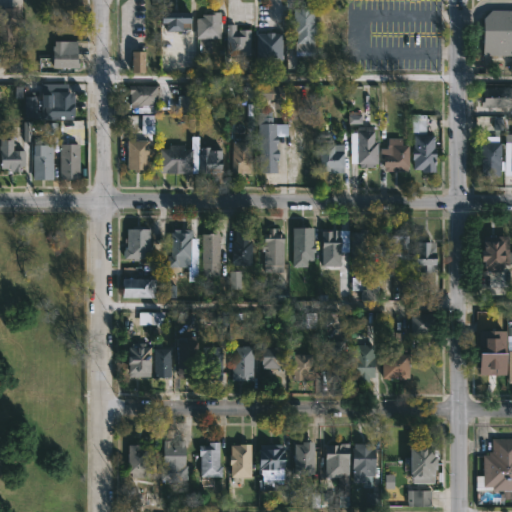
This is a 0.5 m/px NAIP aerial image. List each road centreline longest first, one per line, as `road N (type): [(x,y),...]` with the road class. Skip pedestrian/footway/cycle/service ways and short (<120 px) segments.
road 1 (residential): [(101,0),(108,183),(103,511)]
road 2 (residential): [(511,204),(0,199)]
road 3 (residential): [(458,0),(461,511)]
road 4 (residential): [(511,412),(103,407)]
